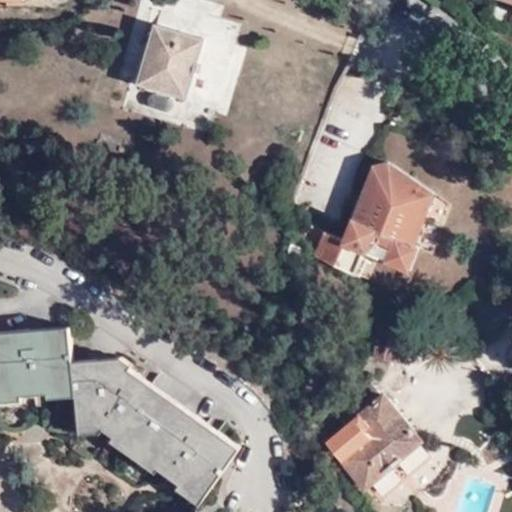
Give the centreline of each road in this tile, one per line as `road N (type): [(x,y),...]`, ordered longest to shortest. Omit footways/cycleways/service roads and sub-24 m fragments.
road 1 (residential): [(0,261),(76,294),(259,425),(272,511)]
road 2 (tertiary): [(511,93),(382,0)]
